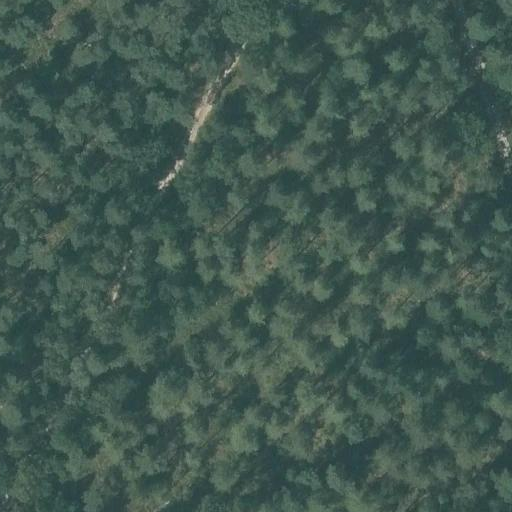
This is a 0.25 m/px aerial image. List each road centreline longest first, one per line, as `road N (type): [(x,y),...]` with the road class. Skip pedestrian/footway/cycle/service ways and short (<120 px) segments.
road 1 (track): [(254,0),(0,511)]
road 2 (track): [(511,166),(460,0)]
